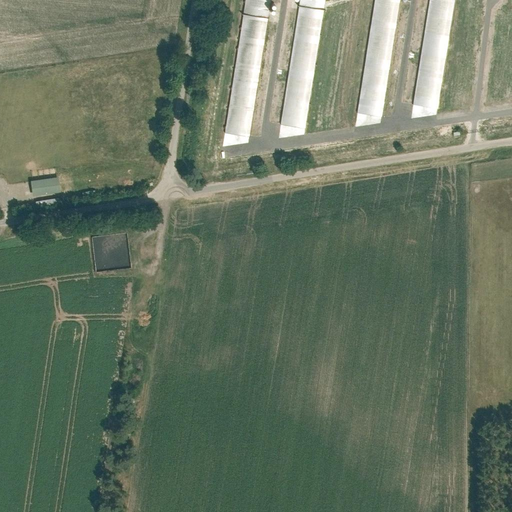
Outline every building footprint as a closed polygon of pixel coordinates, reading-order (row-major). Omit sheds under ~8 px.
[(270,0),(245,0),(225,134),(250,137),(270,0)] [(326,0),(300,0),(282,125),(307,129),(326,0)] [(400,0),(375,0),(358,114),(383,118),(400,0)] [(454,0),(428,0),(413,105),(438,109),(454,0)] [(29,179),(31,195),(59,192),(58,177),(29,179)]
